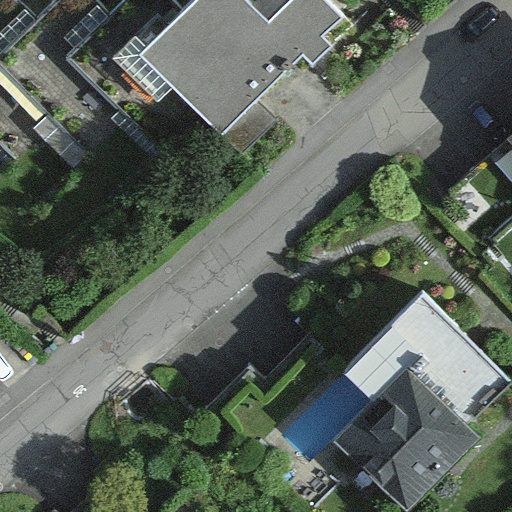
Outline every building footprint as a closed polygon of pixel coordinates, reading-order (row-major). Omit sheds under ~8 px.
[(0,51),(0,45),(35,13),(22,0),(0,0),(0,139),(11,151),(55,111),(0,51)] [(91,151),(131,114),(65,43),(108,3),(105,0),(49,0),(35,13),(0,45),(0,51),(55,111),(91,151)] [(166,152),(210,112),(136,32),(169,0),(111,0),(108,3),(65,43),(131,114),(166,152)] [(169,0),(136,32),(210,112),(223,127),(220,129),(238,148),(276,113),(256,92),(299,53),(306,60),(326,42),(315,29),(343,3),(340,0),(169,0)] [(508,379),(417,285),(337,362),(369,395),(330,432),(404,508),(479,435),(464,421),(508,379)]
